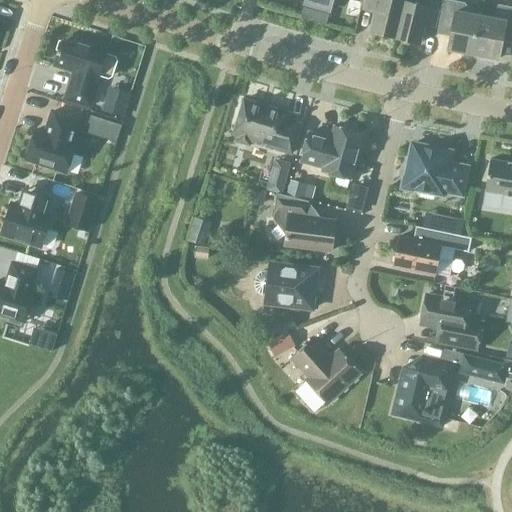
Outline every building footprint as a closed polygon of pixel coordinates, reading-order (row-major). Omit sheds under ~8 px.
[(305,0),(304,4),(329,12),(332,0),(305,0)] [(370,32),(395,38),(403,1),(397,0),(365,0),(365,3),(377,6),(370,32)] [(442,0),(403,0),(403,1),(395,38),(419,44),(426,18),(437,20),(442,0)] [(447,50),(473,55),(480,17),(473,15),(465,4),(445,0),(443,0),(439,27),(449,29),(451,32),(447,50)] [(495,20),(480,17),(473,55),(498,59),(503,34),(511,35),(511,8),(498,5),(495,20)] [(258,37),(278,38),(278,25),(258,25),(258,37)] [(62,43),(55,65),(74,71),(64,99),(87,107),(98,76),(108,79),(112,77),(118,61),(116,57),(106,53),(106,51),(92,46),(90,52),(62,43)] [(244,100),(233,135),(237,136),(237,139),(238,142),(246,145),(250,143),(251,140),(267,144),(266,147),(291,154),(299,125),(286,121),(288,113),(244,100)] [(112,116),(123,120),(128,105),(117,102),(112,116)] [(35,131),(25,160),(66,173),(75,144),(71,143),(78,121),(52,113),(45,135),(35,131)] [(86,115),(80,132),(96,137),(102,120),(86,115)] [(331,139),(309,133),(301,162),(323,168),(322,172),(350,179),(362,135),(356,133),(355,129),(343,126),(340,129),(335,127),(331,139)] [(451,152),(412,144),(405,176),(402,176),(400,190),(413,192),(414,190),(442,195),(443,193),(462,197),(468,167),(453,164),(450,159),(451,152)] [(281,195),(290,164),(274,160),(265,191),(276,194),(281,195)] [(511,163),(490,160),(485,191),(511,195),(511,163)] [(302,200),(306,185),(290,181),(286,196),(302,200)] [(89,233),(99,200),(75,192),(64,225),(89,233)] [(11,204),(1,235),(40,247),(50,216),(44,214),(49,199),(29,193),(28,198),(20,202),(19,207),(11,204)] [(281,195),(276,194),(273,220),(285,236),(284,246),(331,251),(335,221),(310,218),(306,214),(308,202),(281,195)] [(195,218),(188,241),(204,246),(212,223),(204,221),(195,218)] [(413,240),(399,237),(393,266),(435,275),(441,247),(452,249),(455,235),(416,227),(413,240)] [(8,322),(20,325),(21,323),(26,324),(36,292),(30,290),(36,271),(12,264),(8,278),(10,278),(5,285),(0,283),(0,314),(10,317),(8,322)] [(317,270),(269,264),(268,271),(264,271),(260,272),(257,274),(255,278),(254,286),(255,290),(258,293),(261,295),(265,296),(264,303),(312,309),(317,270)] [(56,269),(47,296),(64,301),(72,274),(56,269)] [(497,312),(502,290),(466,282),(463,296),(476,299),(474,307),(497,312)] [(469,303),(426,295),(420,325),(449,330),(446,344),(476,349),(481,323),(466,320),(469,303)] [(291,314),(267,323),(272,336),(296,328),(291,314)] [(273,345),(282,354),(297,341),(288,331),(273,345)] [(312,339),(291,358),(309,378),(306,381),(327,404),(360,374),(339,350),(328,360),(323,354),(325,353),(312,339)] [(511,361),(505,360),(504,364),(444,349),(441,361),(451,363),(457,365),(455,372),(504,385),(506,378),(511,379),(511,361)] [(402,370),(391,414),(442,427),(455,372),(457,365),(451,363),(441,361),(424,357),(421,370),(416,373),(402,370)]
